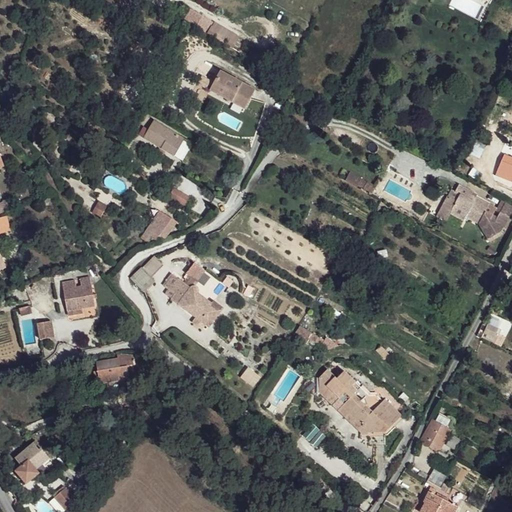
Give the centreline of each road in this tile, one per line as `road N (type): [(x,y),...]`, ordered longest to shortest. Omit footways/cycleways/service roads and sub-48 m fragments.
road 1 (residential): [(375,511),(511,245)]
road 2 (residential): [(147,333),(360,511)]
road 3 (residential): [(239,198),(212,226),(131,262),(122,276),(141,303),(147,333)]
road 4 (residential): [(147,333),(0,378)]
